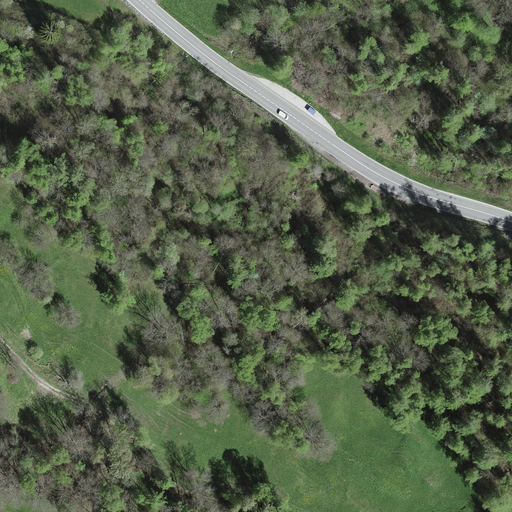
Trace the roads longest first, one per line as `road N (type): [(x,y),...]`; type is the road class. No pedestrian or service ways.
road 1 (secondary): [(139,0),(239,80),(383,176),(511,221)]
road 2 (track): [(264,511),(196,498),(37,382),(0,344)]
